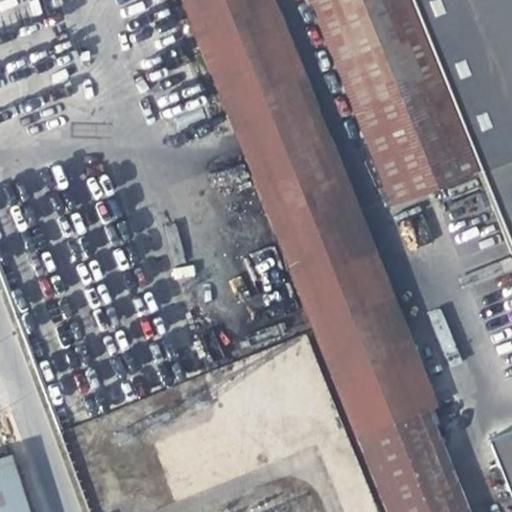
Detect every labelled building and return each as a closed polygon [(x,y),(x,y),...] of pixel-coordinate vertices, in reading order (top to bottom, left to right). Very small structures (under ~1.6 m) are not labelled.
[(176,0),(330,381),(400,355),(255,0),(176,0)] [(270,0),(255,0),(400,355),(422,410),(434,406),(270,0)] [(303,0),(387,205),(473,170),(403,0),(303,0)] [(511,0),(407,0),(511,258),(511,0)] [(511,511),(511,430),(489,439),(511,496),(511,511),(463,511),(422,410),(400,355),(330,381),(383,511),(511,511)] [(0,462),(0,511),(25,511),(10,459),(0,462)]
